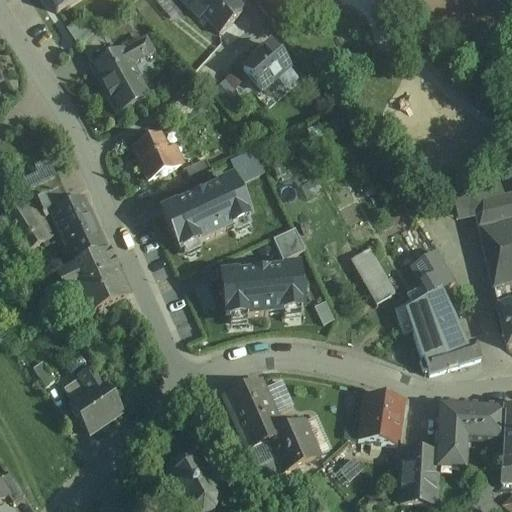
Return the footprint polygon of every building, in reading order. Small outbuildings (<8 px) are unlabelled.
[(46,0),(57,17),(82,0),(46,0)] [(243,16),(229,0),(204,0),(190,12),(199,22),(203,19),(219,37),(243,16)] [(173,45),(191,33),(173,5),(155,18),(173,45)] [(88,19),(68,33),(80,50),(81,49),(98,35),(88,19)] [(98,35),(81,49),(94,71),(114,60),(98,35)] [(146,42),(121,56),(129,69),(153,55),(146,42)] [(271,49),(243,73),(262,94),(289,71),(271,49)] [(129,69),(121,56),(114,60),(94,71),(118,115),(146,100),(129,69)] [(212,96),(231,117),(243,106),(225,85),(212,96)] [(173,151),(167,154),(160,139),(133,153),(148,185),(181,168),(173,151)] [(205,163),(184,173),(189,183),(210,173),(205,163)] [(56,181),(29,193),(45,221),(50,218),(50,217),(69,209),(56,181)] [(163,214),(181,252),(248,221),(231,183),(163,214)] [(497,187),(453,204),(458,228),(475,224),(475,223),(482,208),(504,202),(497,187)] [(511,200),(504,202),(482,208),(475,223),(475,224),(492,295),(493,294),(498,313),(497,313),(511,309),(511,200)] [(106,250),(83,203),(69,209),(50,217),(50,218),(73,266),(106,250)] [(54,239),(34,205),(25,211),(46,243),(54,239)] [(25,211),(5,223),(27,256),(42,246),(45,250),(49,248),(46,243),(25,211)] [(431,249),(416,226),(400,235),(417,261),(400,271),(415,297),(419,295),(425,305),(396,321),(402,340),(412,337),(411,335),(453,321),(437,289),(451,281),(432,249),(431,249)] [(299,232),(274,241),(282,263),(307,254),(299,232)] [(388,285),(370,253),(351,263),(369,296),(384,288),(388,285)] [(107,254),(65,273),(74,293),(86,320),(128,301),(107,254)] [(219,275),(224,327),(306,318),(301,267),(219,275)] [(74,293),(65,273),(59,275),(69,295),(74,293)] [(391,301),(384,288),(369,296),(377,309),(391,301)] [(511,309),(497,313),(507,353),(511,351),(511,309)] [(421,364),(465,348),(453,321),(411,335),(412,337),(421,364)] [(465,348),(421,364),(419,365),(422,373),(425,374),(427,374),(429,380),(480,364),(474,345),(465,348)] [(54,384),(42,365),(33,371),(45,390),(54,384)] [(87,369),(76,376),(78,380),(89,372),(87,369)] [(104,388),(92,370),(89,372),(78,380),(79,383),(64,393),(74,408),(70,411),(89,439),(122,417),(104,388)] [(283,435),(260,385),(224,401),(247,453),(268,444),(276,460),(245,477),(259,502),(289,486),(284,474),(320,458),(304,425),(283,435)] [(403,405),(364,400),(358,444),(397,450),(403,405)] [(504,414),(439,410),(438,441),(437,441),(436,458),(437,459),(436,470),(437,470),(465,472),(466,444),(503,445),(504,419),(504,414)] [(511,419),(504,419),(503,445),(502,474),(511,474),(511,419)] [(436,458),(403,457),(400,507),(435,509),(437,470),(436,470),(437,459),(436,458)] [(205,475),(200,466),(199,464),(196,464),(186,462),(184,462),(171,469),(170,471),(170,472),(166,481),(165,483),(166,485),(167,485),(172,494),(171,495),(180,509),(181,511),(215,511),(219,503),(220,501),(219,499),(218,499),(213,490),(205,475)] [(25,499),(10,476),(0,482),(0,484),(9,498),(8,499),(13,507),(25,499)] [(0,484),(0,504),(8,499),(9,498),(0,484)] [(483,484),(469,505),(479,511),(487,501),(494,492),(483,484)] [(378,488),(365,500),(377,511),(379,511),(391,502),(378,488)] [(458,489),(444,511),(456,511),(466,494),(458,489)] [(296,511),(286,495),(257,511),(296,511)] [(511,511),(511,499),(502,509),(506,511),(511,511)] [(497,511),(499,511),(487,501),(479,511),(497,511)]
